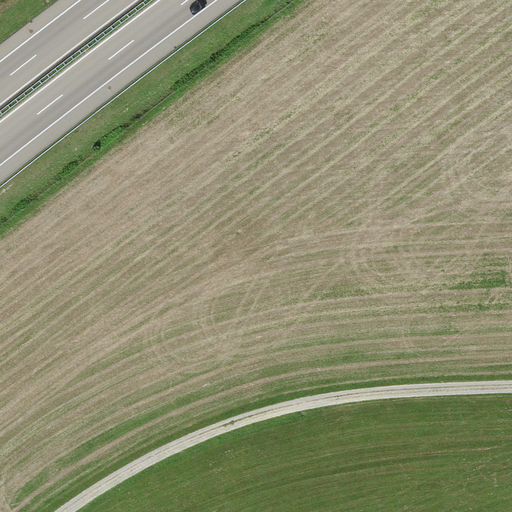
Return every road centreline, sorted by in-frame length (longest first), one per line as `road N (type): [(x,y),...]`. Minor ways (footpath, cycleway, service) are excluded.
road 1 (track): [(511,387),(412,391),(265,413),(163,453),(66,511)]
road 2 (motorway): [(0,145),(189,0)]
road 3 (motorway): [(110,0),(0,85)]
